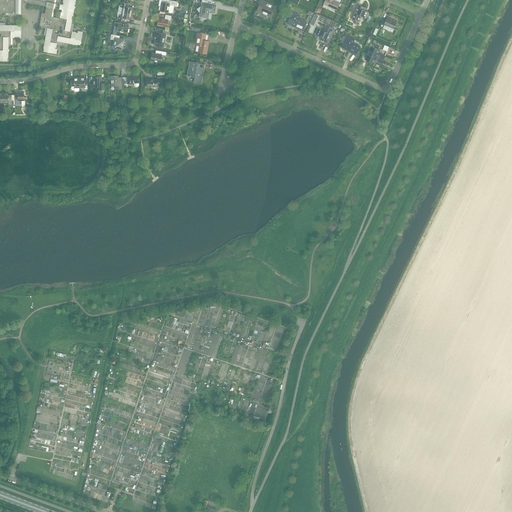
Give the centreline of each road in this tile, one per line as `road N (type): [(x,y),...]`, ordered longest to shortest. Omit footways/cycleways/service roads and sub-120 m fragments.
road 1 (unclassified): [(348,263),(468,0)]
road 2 (unclassified): [(252,505),(286,434),(306,349),(348,263)]
road 3 (residential): [(0,81),(130,64),(148,0)]
road 4 (unclassified): [(252,505),(302,317)]
road 5 (unclassified): [(348,263),(384,161),(377,118),(383,96)]
road 6 (residential): [(386,90),(236,24)]
